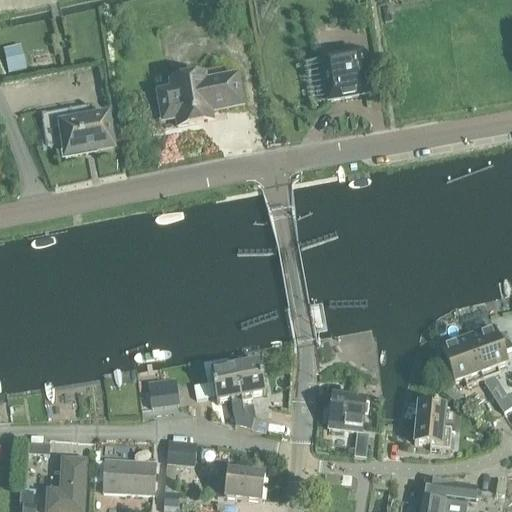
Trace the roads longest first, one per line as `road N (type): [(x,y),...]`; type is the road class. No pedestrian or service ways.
road 1 (unclassified): [(0,439),(164,434),(235,442),(301,465)]
road 2 (tertiary): [(270,164),(0,217)]
road 3 (tertiary): [(270,164),(511,122)]
road 4 (unclassified): [(306,349),(270,164)]
